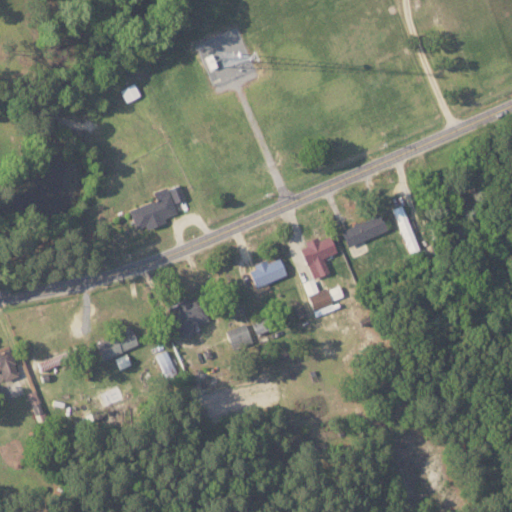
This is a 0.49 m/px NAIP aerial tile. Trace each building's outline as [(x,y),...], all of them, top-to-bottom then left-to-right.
[(127,91),(132,89),(135,95),(130,97),(127,91)] [(173,202),(184,198),(179,183),(167,188),(173,202)] [(135,228),(144,225),(146,229),(165,222),(163,216),(175,212),(166,186),(152,191),(155,199),(128,209),(135,228)] [(339,229),(346,246),(386,229),(379,213),(339,229)] [(298,245),(311,278),(328,271),(322,257),(335,251),(329,234),(318,239),(317,237),(298,245)] [(247,267),(254,286),(285,275),(278,257),(265,262),(264,261),(247,267)] [(301,281),(314,316),(333,309),(330,300),(342,296),(337,284),(318,291),(312,277),(301,281)] [(167,305),(179,337),(195,331),(193,326),(206,321),(197,294),(167,305)] [(269,328),(264,316),(250,322),(255,334),(269,328)] [(222,330),(230,350),(251,341),(243,321),(222,330)] [(94,340),(102,359),(137,344),(129,326),(94,340)]
